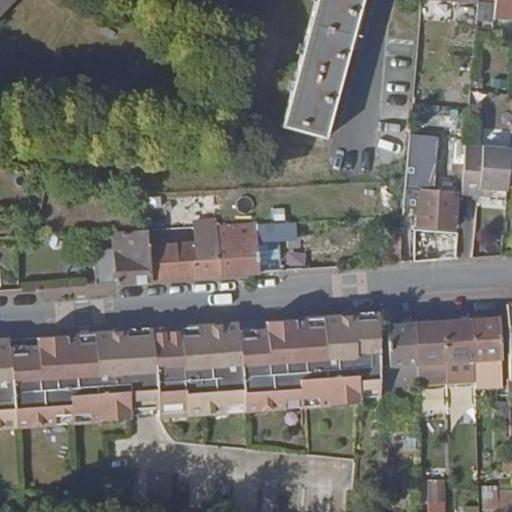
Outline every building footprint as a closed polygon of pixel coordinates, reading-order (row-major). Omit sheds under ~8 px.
[(0,0),(0,15),(14,0),(0,0)] [(315,0),(281,126),(326,139),(340,87),(341,84),(348,82),(350,72),(344,70),(363,0),(315,0)] [(511,0),(494,0),(493,18),(511,19),(511,0)] [(353,72),(350,72),(348,82),(341,84),(340,87),(349,89),(353,72)] [(405,182),(412,183),(420,184),(424,141),(434,142),(435,137),(410,133),(405,180),(405,182)] [(464,169),(466,144),(445,141),(443,141),(442,149),(453,149),(452,168),(464,169)] [(466,144),(464,169),(461,193),(478,195),(479,188),(491,189),(507,190),(510,149),(466,144)] [(412,183),(410,208),(418,209),(420,190),(420,184),(412,183)] [(420,190),(418,209),(417,225),(452,228),(454,228),(456,194),(420,190)] [(226,255),(223,224),(217,225),(216,221),(193,222),(194,243),(196,276),(237,273),(234,254),(226,255)] [(278,222),(278,237),(296,236),(296,222),(278,222)] [(234,254),(237,273),(260,272),(257,223),(223,224),(226,255),(234,254)] [(381,229),(383,264),(401,263),(402,228),(381,229)] [(151,279),(149,245),(148,231),(115,233),(117,247),(93,249),(97,282),(151,279)] [(439,231),(436,260),(456,258),(458,233),(439,231)] [(196,276),(194,243),(149,245),(151,279),(196,276)] [(275,258),(276,271),(304,269),(304,256),(275,258)] [(0,427),(379,400),(378,366),(377,312),(0,339),(0,427)] [(472,318),(474,361),(475,381),(475,389),(503,387),(500,317),(472,318)] [(443,320),(445,362),(446,382),(475,381),(474,361),(472,318),(443,320)] [(416,322),(418,383),(418,384),(446,383),(446,382),(445,362),(443,320),(416,322)] [(378,366),(379,400),(379,416),(394,416),(394,385),(418,383),(416,322),(387,324),(389,365),(378,366)] [(511,453),(502,453),(502,471),(511,471),(511,453)] [(511,511),(511,483),(484,485),(484,511),(511,511)]
